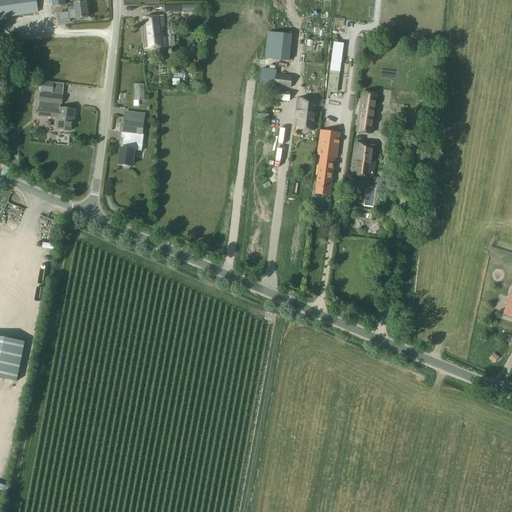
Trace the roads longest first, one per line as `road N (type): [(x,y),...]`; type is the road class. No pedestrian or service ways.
road 1 (tertiary): [(511,394),(91,215)]
road 2 (unclassified): [(91,215),(115,0)]
